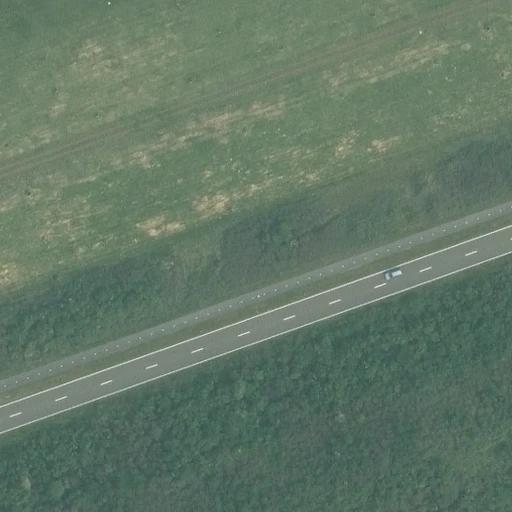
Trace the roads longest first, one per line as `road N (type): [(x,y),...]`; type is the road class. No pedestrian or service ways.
road 1 (unclassified): [(0,416),(511,234)]
road 2 (track): [(0,173),(486,0)]
